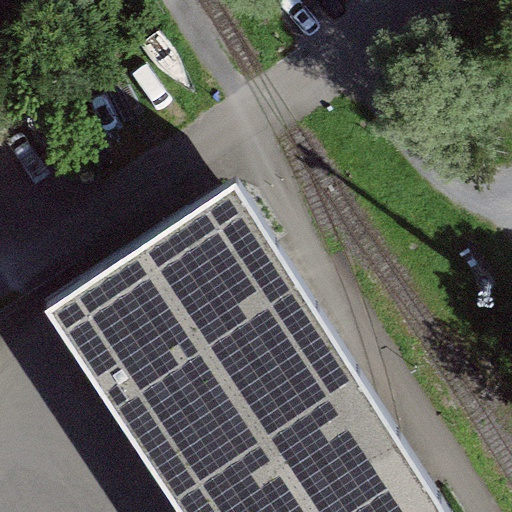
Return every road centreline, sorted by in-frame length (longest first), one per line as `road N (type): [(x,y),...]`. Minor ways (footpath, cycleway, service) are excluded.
road 1 (unclassified): [(0,282),(248,112)]
road 2 (track): [(347,47),(418,146),(455,177),(511,206)]
road 3 (residential): [(248,112),(420,0)]
road 4 (track): [(166,0),(248,112)]
